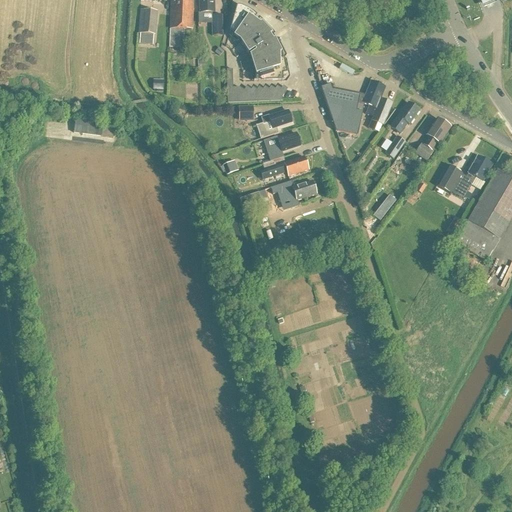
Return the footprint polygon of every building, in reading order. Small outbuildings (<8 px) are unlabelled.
[(192,31),(193,1),(186,1),(185,0),(173,0),(171,0),(169,48),(183,48),(184,30),(192,31)] [(214,14),(213,0),(198,0),(199,14),(212,14),(214,14)] [(481,0),(485,11),(492,8),(498,6),(496,0),(481,0)] [(253,22),(256,18),(253,15),(249,13),(245,11),(241,9),(237,8),(236,8),(236,9),(235,9),(235,10),(228,36),(229,36),(229,34),(239,41),(238,43),(239,43),(240,41),(247,51),(245,53),(246,54),(253,52),(254,52),(255,54),(248,58),(249,59),(250,58),(249,58),(251,57),(255,69),(253,70),(253,71),(255,70),(255,83),(253,83),(253,84),(283,83),(283,82),(282,82),(282,76),(286,75),(283,60),(279,61),(279,55),(282,54),(275,40),(272,42),(268,37),(272,35),(261,24),(259,26),(253,22)] [(157,36),(159,12),(140,11),(138,35),(157,36)] [(222,37),(222,17),(212,17),(212,25),(212,37),(222,37)] [(219,57),(223,52),(218,48),(214,53),(219,57)] [(197,66),(206,66),(206,57),(197,57),(197,66)] [(163,91),(163,81),(153,81),(152,91),(163,91)] [(330,86),(320,89),(331,121),(334,128),(335,132),(357,137),(358,135),(359,128),(364,105),(369,107),(365,116),(373,119),(371,122),(383,127),(392,104),(380,100),(381,97),(380,96),(384,88),(372,83),(368,91),(367,91),(364,98),(358,97),(332,92),(330,86)] [(227,89),(227,105),(236,104),(241,97),(242,95),(233,89),(227,89)] [(400,135),(407,125),(409,126),(419,112),(407,104),(403,110),(402,110),(389,128),(400,135)] [(252,109),(239,109),(239,116),(245,115),(246,122),(253,121),(252,109)] [(291,124),(287,112),(269,118),(268,117),(261,119),(262,124),(255,126),(260,140),(278,135),(277,129),(291,124)] [(439,146),(450,129),(437,120),(426,137),(428,138),(423,146),(421,145),(415,154),(427,162),(433,153),(431,152),(436,144),(439,146)] [(114,127),(103,126),(75,122),(74,135),(101,139),(113,140),(114,127)] [(282,153),(300,147),(296,135),(278,141),(277,137),(264,142),(270,163),(283,159),(282,153)] [(397,137),(389,149),(385,155),(393,161),(405,143),(397,137)] [(308,172),(303,158),(284,164),(283,159),(270,163),(262,166),(264,172),(260,173),(262,181),(286,173),(288,178),(308,172)] [(483,183),(492,166),(477,158),(468,175),(466,179),(461,176),(462,175),(448,167),(436,188),(450,196),(451,194),(463,200),(475,179),(483,183)] [(234,162),(222,167),(226,176),(238,172),(234,162)] [(497,172),(455,245),(486,263),(511,217),(511,166),(506,177),(497,172)] [(296,203),(316,196),(311,183),(292,189),(290,183),(270,190),(274,200),(282,197),(283,202),(295,198),(296,203)] [(416,191),(416,192),(421,195),(426,188),(420,185),(416,191)] [(261,204),(258,194),(245,198),(249,208),(261,204)] [(459,229),(451,224),(446,233),(453,237),(459,229)]
